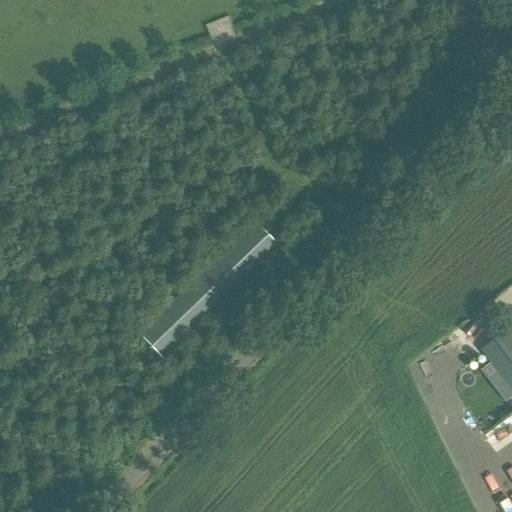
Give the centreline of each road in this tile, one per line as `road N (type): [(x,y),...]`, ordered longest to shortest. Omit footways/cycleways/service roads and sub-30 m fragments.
road 1 (track): [(275,169),(230,173),(172,204),(77,274),(0,289)]
road 2 (track): [(275,169),(225,46)]
